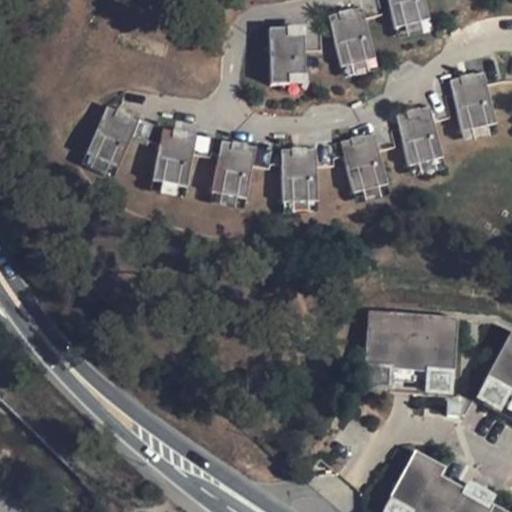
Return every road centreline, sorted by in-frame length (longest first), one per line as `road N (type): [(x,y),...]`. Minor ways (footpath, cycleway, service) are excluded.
road 1 (tertiary): [(257,511),(110,407),(43,336),(0,275)]
road 2 (track): [(240,501),(180,505),(98,457),(0,380)]
